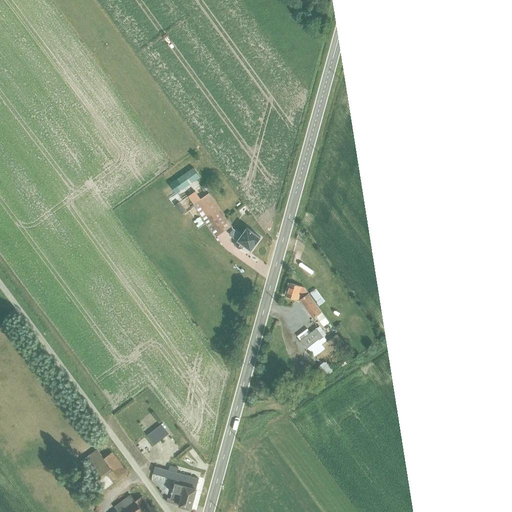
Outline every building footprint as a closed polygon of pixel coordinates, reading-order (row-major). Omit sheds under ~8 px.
[(175,176),(184,189),(204,176),(195,163),(175,176)] [(211,192),(194,204),(215,234),(232,222),(211,192)] [(196,208),(189,211),(193,219),(199,216),(196,208)] [(240,240),(243,234),(234,228),(230,233),(240,240)] [(267,246),(250,234),(241,246),(258,258),(267,246)] [(304,285),(290,281),(287,296),(300,300),(304,285)] [(328,292),(333,295),(337,289),(331,285),(328,292)] [(310,292),(302,299),(316,318),(325,311),(310,292)] [(324,336),(318,327),(302,338),(308,347),(324,336)] [(326,361),(319,367),(327,376),(334,370),(326,361)] [(156,445),(171,432),(162,422),(147,435),(156,445)] [(147,438),(137,446),(145,456),(155,448),(147,438)] [(100,446),(80,462),(100,489),(120,474),(109,458),(100,446)] [(199,475),(159,460),(154,472),(176,480),(169,499),(187,506),(199,475)] [(144,511),(146,511),(130,492),(118,502),(125,510),(121,511),(144,511)]
